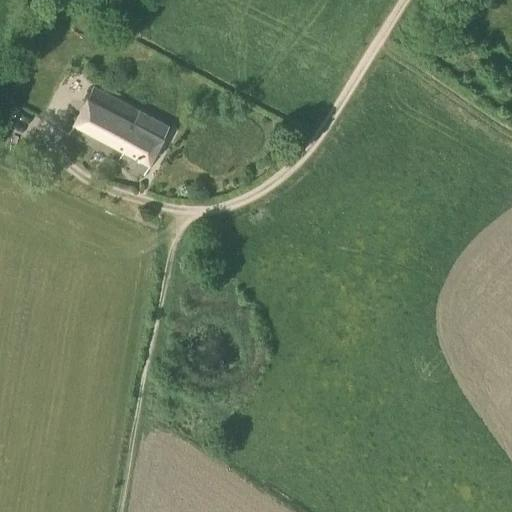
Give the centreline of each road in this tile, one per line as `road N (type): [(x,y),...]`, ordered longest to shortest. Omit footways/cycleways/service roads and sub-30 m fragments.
road 1 (track): [(172,213),(215,209),(264,189),(323,125),(411,0)]
road 2 (track): [(172,213),(82,177),(43,137)]
